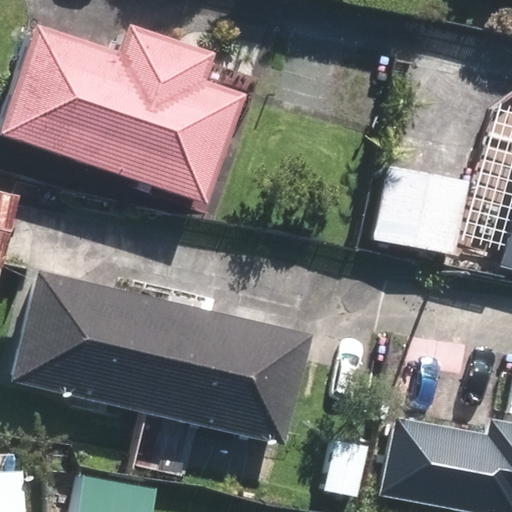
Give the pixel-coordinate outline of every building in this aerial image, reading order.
[(0,149),(187,209),(222,100),(181,87),(191,57),(100,28),(90,58),(6,31),(0,50),(0,149)] [(511,163),(501,200),(487,267),(511,273),(511,163)] [(455,183),(373,169),(360,243),(442,258),(455,183)] [(295,339),(18,273),(0,347),(0,385),(131,417),(128,428),(166,437),(169,425),(269,449),(295,339)] [(511,511),(511,428),(480,423),(476,442),(431,433),(445,357),(397,348),(371,487),(506,511),(511,511)] [(360,448),(321,440),(311,495),(350,502),(360,448)] [(141,511),(145,493),(69,478),(61,511),(141,511)]
